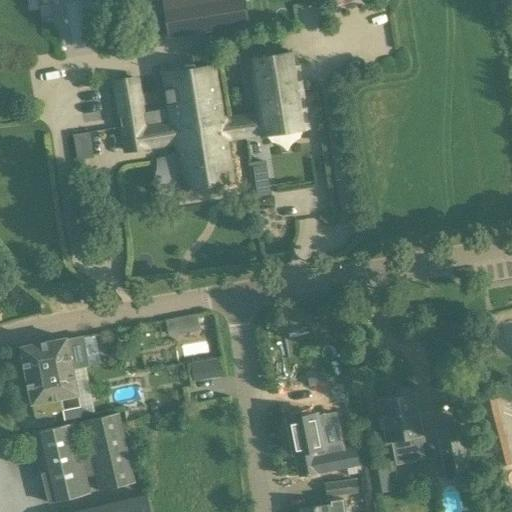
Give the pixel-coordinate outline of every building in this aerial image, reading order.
[(156,0),(157,5),(163,4),(166,25),(196,20),(198,33),(208,32),(203,0),(156,0)] [(244,0),(203,0),(208,32),(248,25),(244,0)] [(134,62),(111,66),(125,152),(154,148),(155,153),(177,149),(184,187),(232,180),(225,139),(307,126),(295,53),(249,60),(258,114),(227,118),(218,65),(170,73),(164,74),(172,122),(146,127),(134,62)] [(90,132),(73,134),(77,160),(94,157),(90,132)] [(252,186),(253,196),(269,194),(268,184),(252,186)] [(167,333),(198,330),(196,314),(165,317),(167,333)] [(66,337),(21,347),(26,375),(31,374),(31,371),(47,367),(49,374),(72,369),(66,337)] [(218,357),(189,359),(190,379),(219,377),(218,357)] [(26,375),(35,416),(62,410),(79,406),(77,394),(72,369),(49,374),(47,367),(31,371),(31,374),(26,375)] [(394,465),(424,460),(420,436),(413,395),(408,396),(407,391),(398,393),(399,398),(379,402),(386,442),(390,441),(394,465)] [(511,462),(494,395),(481,398),(499,466),(511,463),(511,462)] [(98,487),(134,479),(118,412),(83,421),(91,454),(80,457),(73,423),(31,433),(47,503),(89,494),(85,476),(95,474),(98,487)] [(314,413),(287,419),(300,477),(316,473),(316,474),(346,468),(342,448),(313,455),(312,450),(321,448),(314,413)] [(436,431),(445,480),(469,476),(459,427),(436,431)] [(390,491),(386,466),(368,469),(372,494),(390,491)] [(358,495),(355,485),(325,488),(326,499),(358,495)] [(150,511),(147,494),(69,511),(150,511)] [(343,511),(342,499),(327,501),(327,505),(301,509),(301,511),(343,511)]
